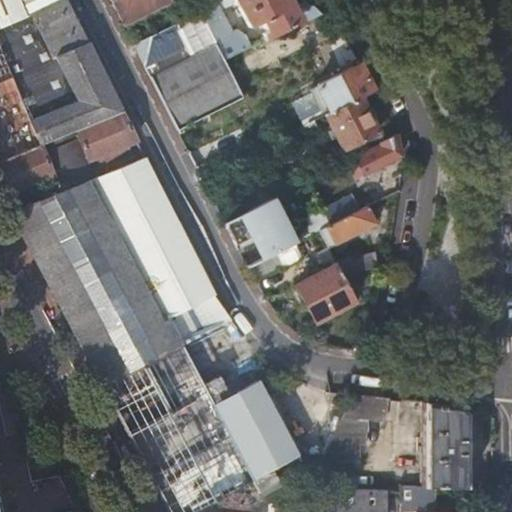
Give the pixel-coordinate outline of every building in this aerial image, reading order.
[(66,0),(0,0),(0,160),(39,144),(76,129),(122,110),(66,0)] [(111,0),(123,24),(170,0),(111,0)] [(234,0),(221,0),(217,3),(220,8),(235,1),(234,0)] [(291,0),(234,0),(235,1),(249,26),(261,19),(267,30),(263,32),(265,37),(317,11),(308,3),(296,9),(291,0)] [(220,8),(217,3),(201,10),(226,57),(251,44),(246,34),(236,28),(231,31),(220,8)] [(215,42),(199,11),(133,44),(149,75),(215,42)] [(242,96),(215,42),(149,75),(177,130),(242,96)] [(374,88),(361,63),(302,93),(307,101),(321,94),(331,111),(360,96),(374,88)] [(360,96),(331,111),(325,113),(343,149),(378,131),(360,96)] [(137,139),(122,110),(76,129),(88,159),(95,156),(103,152),(118,146),(126,143),(137,139)] [(286,112),(272,120),(279,133),(293,126),(286,112)] [(76,129),(39,144),(52,174),(59,191),(95,176),(88,159),(76,129)] [(403,155),(398,134),(380,143),(382,147),(358,159),(365,174),(374,169),(403,155)] [(129,149),(126,143),(118,146),(121,152),(129,149)] [(39,144),(0,160),(0,179),(5,193),(12,191),(20,187),(36,181),(44,177),(52,174),(39,144)] [(121,152),(118,146),(103,152),(106,158),(109,164),(123,159),(121,152)] [(103,152),(95,156),(97,161),(106,158),(103,152)] [(59,191),(12,210),(22,233),(170,511),(189,511),(253,478),(214,404),(179,340),(226,315),(145,155),(95,176),(59,191)] [(365,174),(358,159),(348,164),(355,179),(365,174)] [(385,192),(374,169),(365,174),(355,179),(363,196),(368,193),(370,198),(385,192)] [(46,183),(44,177),(36,181),(38,186),(46,183)] [(20,187),(22,193),(25,199),(40,192),(38,186),(36,181),(20,187)] [(239,196),(246,210),(272,197),(265,183),(239,196)] [(20,187),(12,191),(14,196),(22,193),(20,187)] [(354,194),(323,211),(330,225),(361,209),(354,194)] [(295,242),(273,197),(272,197),(246,210),(223,222),(238,250),(259,239),(267,255),(276,251),(295,242)] [(377,224),(368,205),(361,209),(330,225),(328,226),(336,244),(377,224)] [(329,247),(336,244),(328,226),(320,230),(329,247)] [(267,255),(247,265),(254,279),(283,264),(276,251),(267,255)] [(344,275),(378,268),(376,253),(337,261),(338,263),(344,275)] [(356,300),(344,275),(338,263),(297,283),(316,320),(356,300)] [(259,380),(214,404),(253,478),(272,469),(298,455),(259,380)] [(345,404),(346,392),(331,391),(330,403),(345,404)] [(391,397),(353,394),(310,483),(346,484),(346,472),(353,472),(353,457),(358,457),(359,445),(365,445),(366,430),(368,430),(368,419),(386,420),(388,400),(391,401),(391,397)] [(458,404),(423,401),(422,437),(418,437),(417,451),(421,451),(421,485),(432,486),(465,486),(466,413),(458,404)] [(272,469),(253,478),(261,493),(279,483),(272,469)] [(421,485),(401,485),(400,511),(416,511),(432,511),(432,486),(421,485)] [(388,511),(389,490),(334,490),(310,490),(309,511),(388,511)]
